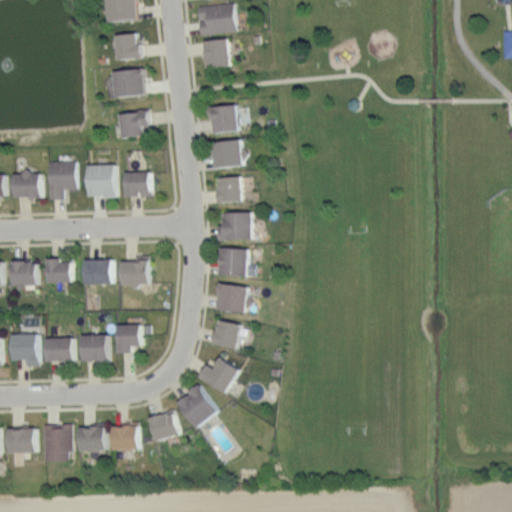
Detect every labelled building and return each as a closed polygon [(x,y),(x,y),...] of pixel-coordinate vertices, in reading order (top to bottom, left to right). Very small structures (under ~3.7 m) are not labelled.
[(109,0),(141,0),(144,18),(113,22),(109,0)] [(199,4),(203,34),(241,30),(238,2),(199,4)] [(120,33),(122,58),(149,55),(147,36),(142,36),(142,31),(120,33)] [(206,40),(209,68),(235,64),(232,37),(206,40)] [(149,66),(152,92),(119,97),(116,70),(149,66)] [(350,100),(350,107),(355,112),(363,108),(363,100),(361,99),(358,96),(350,100)] [(213,106),(216,132),(244,129),(241,103),(213,106)] [(124,114),(127,136),(151,133),(150,124),(156,123),(155,110),(124,114)] [(215,141),(218,167),(247,164),(247,158),(253,151),(245,144),(245,138),(215,141)] [(53,160),(53,198),(68,198),(67,188),(81,187),(81,159),(53,160)] [(92,164),(121,162),(122,195),(92,196),(92,164)] [(17,173),(26,173),(32,168),(37,172),(46,172),(47,197),(18,196),(17,173)] [(129,171),(129,194),(155,194),(154,170),(129,171)] [(0,173),(0,196),(11,195),(11,173),(0,173)] [(224,176),(225,181),(222,182),(224,199),(246,198),(244,174),(224,176)] [(222,224),(222,238),(257,238),(257,210),(229,210),(229,224),(222,224)] [(223,246),(221,274),(251,276),(251,274),(261,275),(262,263),(251,262),(252,248),(223,246)] [(124,260),(138,260),(138,254),(153,254),(153,258),(155,258),(156,283),(147,283),(140,287),(134,283),(125,283),(124,260)] [(51,258),(77,257),(78,281),(52,282),(51,258)] [(88,258),(117,258),(117,282),(89,283),(88,258)] [(16,259),(35,259),(35,261),(42,261),(43,284),(16,284),(16,259)] [(0,260),(7,260),(8,284),(0,284),(0,260)] [(223,282),(220,307),(250,311),(252,285),(223,282)] [(223,317),(217,342),(241,347),(247,323),(223,317)] [(120,323),(148,323),(148,344),(136,344),(136,352),(121,352),(120,323)] [(15,333),(44,332),(45,365),(29,365),(29,358),(15,359),(15,333)] [(86,334),(113,333),(114,361),(103,362),(103,358),(87,358),(86,334)] [(0,335),(7,335),(9,364),(0,364),(0,335)] [(49,337),(78,336),(78,359),(50,359),(49,337)] [(202,376),(211,362),(218,367),(224,356),(245,369),(229,394),(202,376)] [(182,402),(194,392),(192,389),(202,382),(223,408),(201,426),(182,402)] [(152,416),(160,440),(184,432),(176,408),(152,416)] [(116,424),(127,424),(129,419),(144,419),(145,447),(116,447),(116,424)] [(46,422),(47,460),(73,459),(73,449),(77,449),(76,421),(46,422)] [(84,426),(94,426),(97,422),(110,422),(111,449),(84,449),(84,426)] [(12,427),(12,452),(42,451),(41,426),(12,427)] [(0,428),(0,455),(9,455),(9,429),(0,428)]
